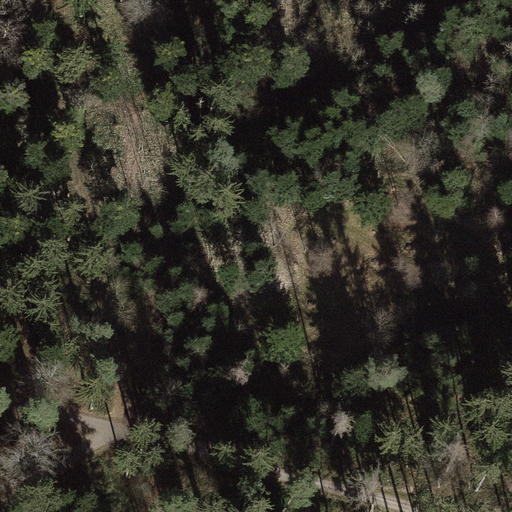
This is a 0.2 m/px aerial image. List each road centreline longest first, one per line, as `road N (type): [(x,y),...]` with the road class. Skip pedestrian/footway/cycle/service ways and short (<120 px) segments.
road 1 (track): [(0,397),(425,511)]
road 2 (track): [(0,509),(110,429)]
